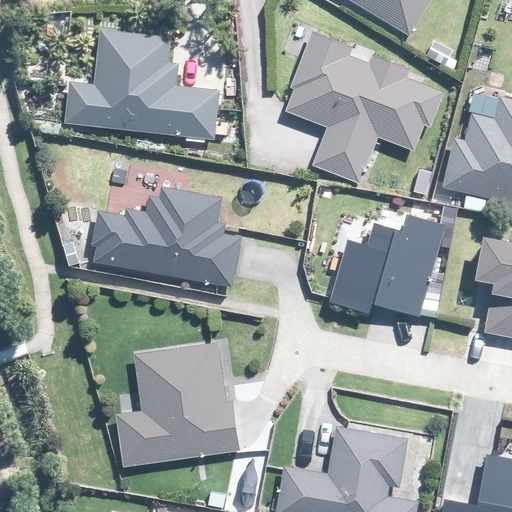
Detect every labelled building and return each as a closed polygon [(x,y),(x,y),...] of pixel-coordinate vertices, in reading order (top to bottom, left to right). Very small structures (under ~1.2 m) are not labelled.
[(352,0),(410,34),(430,0),(352,0)] [(73,81),(66,123),(216,139),(217,135),(227,135),(229,121),(219,120),(224,90),(178,84),(181,63),(171,61),(175,38),(105,28),(98,82),(73,81)] [(328,128),(314,162),(366,183),(383,138),(415,151),(425,125),(434,129),(448,93),(410,77),(413,67),(376,52),(373,62),(356,55),(360,47),(314,29),(292,86),(298,89),(289,112),(328,128)] [(456,50),(432,38),(425,53),(449,65),(456,50)] [(456,137),(446,183),(511,201),(511,98),(504,96),(500,116),(475,111),(470,139),(456,137)] [(435,170),(418,166),(412,193),(429,197),(435,170)] [(93,262),(234,282),(242,235),(228,233),(229,225),(220,224),(224,197),(167,188),(165,196),(153,194),(151,209),(132,206),(131,216),(102,211),(93,262)] [(354,235),(332,299),(373,314),(377,305),(420,316),(445,226),(411,217),(408,228),(378,220),(372,240),(354,235)] [(495,283),(486,329),(511,333),(511,240),(490,236),(482,280),(495,283)] [(119,412),(126,467),(245,451),(230,338),(135,348),(144,410),(119,412)] [(289,464),(278,511),(419,511),(422,500),(391,495),(392,486),(401,487),(410,437),(339,425),(331,471),(289,464)] [(511,511),(511,437),(510,437),(499,435),(497,452),(490,450),(482,500),(444,501),(442,511),(511,511)]
